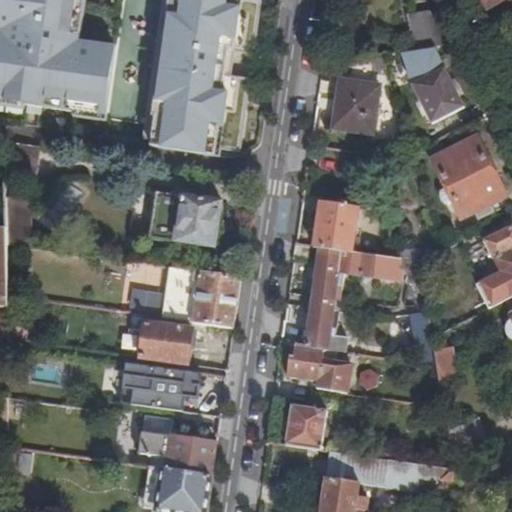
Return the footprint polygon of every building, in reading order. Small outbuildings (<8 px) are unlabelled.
[(0,0),(0,101),(106,116),(115,50),(79,46),(85,0),(0,0)] [(163,0),(144,137),(153,139),(153,147),(219,156),(220,149),(239,152),(250,79),(231,76),(235,52),(254,55),(261,2),(246,0),(163,0)] [(482,0),(487,10),(506,0),(482,0)] [(450,44),(432,10),(407,14),(413,50),(434,47),(450,44)] [(413,50),(401,53),(415,89),(432,124),(464,108),(434,47),(413,50)] [(337,99),(343,100),(339,129),(374,134),(380,85),(340,79),(337,99)] [(476,138),(433,160),(462,220),(505,199),(476,138)] [(35,177),(40,147),(7,142),(7,162),(7,183),(18,185),(19,175),(35,177)] [(223,202),(158,192),(151,238),(216,247),(223,202)] [(8,245),(32,248),(32,200),(7,196),(7,228),(8,245)] [(321,202),(314,248),(319,248),(347,252),(353,253),(359,208),(321,202)] [(511,226),(484,241),(511,292),(511,226)] [(8,295),(8,245),(7,228),(0,228),(0,336),(9,338),(8,295)] [(314,248),(296,245),(294,259),(317,262),(319,248),(314,248)] [(319,248),(317,262),(312,301),(340,305),(344,273),(347,252),(319,248)] [(419,262),(353,253),(347,252),(344,273),(402,281),(403,273),(408,273),(408,285),(423,286),(419,262)] [(234,328),(242,278),(170,268),(164,318),(234,328)] [(44,314),(44,300),(19,297),(18,311),(44,314)] [(340,305),(312,301),(311,306),(340,310),(340,305)] [(311,306),(309,325),(306,346),(334,351),(336,337),(340,310),(311,306)] [(433,337),(428,314),(411,314),(420,362),(437,365),(434,349),(433,337)] [(309,325),(285,321),(281,343),(291,345),(306,346),(309,325)] [(141,358),(189,364),(194,329),(147,322),(141,358)] [(336,337),(334,351),(336,351),(346,352),(346,338),(336,337)] [(0,358),(9,358),(10,346),(0,344),(0,358)] [(306,346),(291,345),(290,352),(295,353),(295,357),(291,357),(289,377),(320,381),(319,390),(327,391),(347,393),(351,365),(334,363),(336,351),(334,351),(306,346)] [(446,348),(434,349),(437,365),(440,380),(450,375),(446,348)] [(201,373),(128,364),(123,403),(183,412),(185,397),(198,398),(201,373)] [(0,447),(8,447),(9,398),(0,398),(0,447)] [(287,445),(322,449),(327,411),(292,406),(287,445)] [(213,475),(218,442),(171,436),(173,420),(144,416),(138,454),(151,457),(149,467),(163,468),(213,475)] [(473,459),(492,450),(476,420),(447,435),(453,469),(462,465),(473,459)] [(26,427),(12,426),(10,446),(24,447),(26,427)] [(428,490),(453,469),(330,451),(320,511),(355,511),(356,509),(365,511),(368,509),(369,502),(366,499),(358,498),(360,484),(422,494),(428,490)] [(483,468),(473,459),(462,465),(475,477),(483,468)] [(160,511),(207,511),(213,475),(163,468),(157,511),(160,511)] [(451,502),(453,469),(428,490),(451,502)] [(80,511),(87,511),(97,497),(78,485),(66,502),(80,511)]
